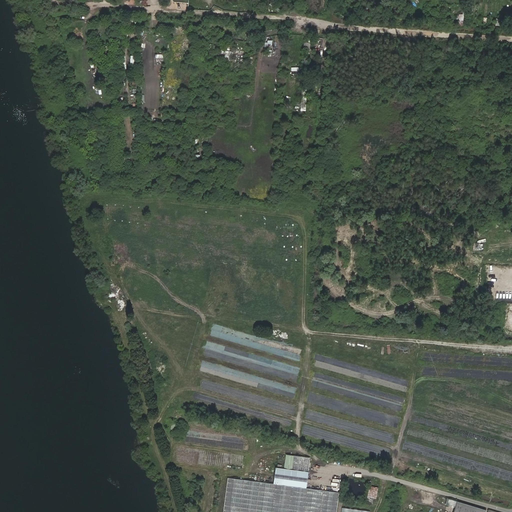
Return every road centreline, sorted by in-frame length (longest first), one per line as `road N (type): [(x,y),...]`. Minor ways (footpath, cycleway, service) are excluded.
road 1 (track): [(57,0),(511,38)]
road 2 (track): [(511,349),(326,333),(283,321)]
